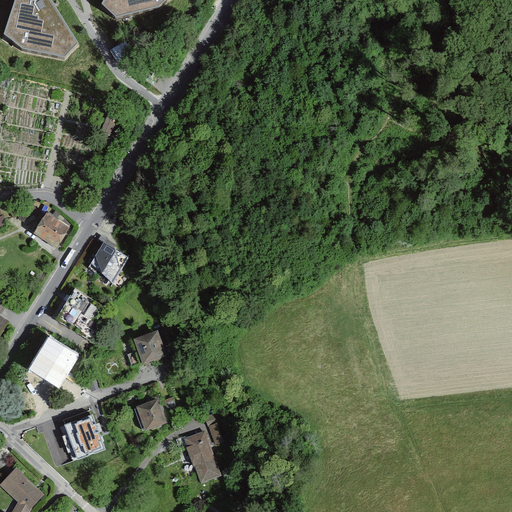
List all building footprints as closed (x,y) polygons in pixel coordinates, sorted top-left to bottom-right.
[(50,0),(16,0),(8,32),(24,46),(64,55),(77,42),(50,0)] [(107,0),(105,4),(118,15),(158,6),(165,0),(107,0)] [(163,71),(153,64),(143,80),(153,87),(163,71)] [(119,118),(108,115),(102,131),(113,134),(119,118)] [(40,212),(33,202),(17,212),(23,222),(40,212)] [(70,228),(49,213),(36,232),(58,246),(70,228)] [(128,258),(105,243),(91,263),(113,282),(128,258)] [(105,306),(77,289),(57,320),(95,344),(102,334),(98,331),(102,325),(98,322),(103,315),(100,313),(105,306)] [(8,302),(0,297),(0,312),(1,313),(4,308),(8,302)] [(0,340),(8,327),(0,322),(0,340)] [(159,333),(139,340),(147,363),(167,356),(159,333)] [(78,356),(48,338),(29,370),(59,387),(78,356)] [(93,392),(101,390),(96,374),(88,377),(93,392)] [(157,402),(139,409),(147,430),(165,423),(157,402)] [(223,424),(220,414),(208,418),(218,446),(226,444),(219,425),(223,424)] [(93,415),(65,425),(78,459),(106,449),(93,415)] [(206,435),(189,441),(192,449),(190,450),(196,466),(198,465),(204,482),(221,476),(206,435)] [(35,489),(17,470),(2,486),(21,503),(15,511),(29,511),(31,509),(42,497),(35,489)]
